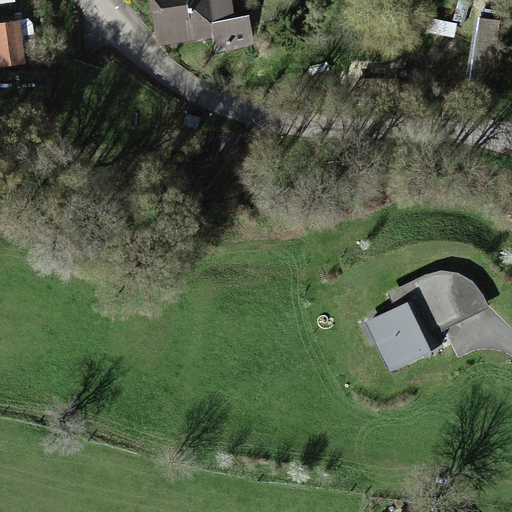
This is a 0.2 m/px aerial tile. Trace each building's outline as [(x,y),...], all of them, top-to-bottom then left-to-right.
[(150,0),(151,35),(162,35),(162,51),(253,49),(252,29),(240,29),(239,0),(150,0)] [(21,33),(0,33),(0,71),(23,71),(21,33)] [(91,105),(102,68),(87,64),(75,60),(64,97),(91,105)] [(387,292),(394,308),(405,302),(423,338),(489,307),(484,296),(472,281),(457,273),(442,270),(423,276),(387,292)] [(394,308),(366,322),(389,368),(428,349),(423,338),(405,302),(394,308)]
